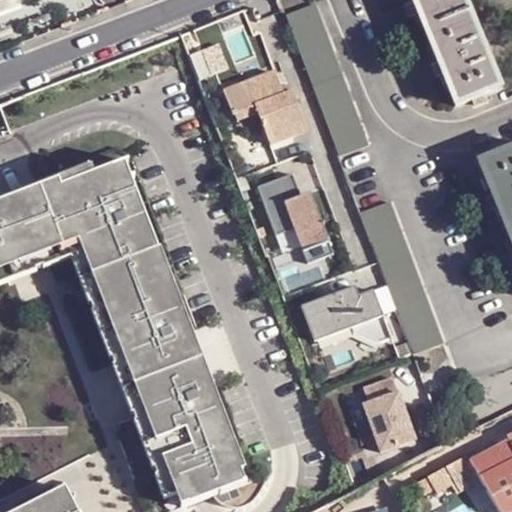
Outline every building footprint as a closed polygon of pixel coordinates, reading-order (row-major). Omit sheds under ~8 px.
[(413,0),(456,105),(473,98),(484,94),(502,86),(465,0),(413,0)] [(286,14),(340,156),(367,145),(314,4),(286,14)] [(203,51),(190,56),(198,77),(199,79),(212,75),(203,51)] [(275,73),(222,93),(231,117),(234,116),(254,109),(257,118),(268,147),(307,133),(292,92),(284,96),(275,73)] [(473,98),(476,104),(487,100),(484,94),(473,98)] [(257,118),(254,109),(234,116),(237,125),(257,118)] [(494,147),(497,152),(507,148),(504,143),(494,147)] [(511,146),(507,148),(497,152),(479,160),(511,240),(511,146)] [(127,162),(115,166),(121,181),(133,177),(127,162)] [(91,164),(66,174),(69,183),(95,174),(91,164)] [(66,174),(47,181),(67,236),(71,245),(84,240),(106,301),(104,301),(125,358),(192,333),(133,177),(121,181),(115,166),(95,174),(69,183),(66,174)] [(290,176),(255,189),(273,238),(292,232),(305,266),(320,261),(331,257),(312,204),(298,199),(290,176)] [(0,238),(11,266),(71,245),(67,236),(47,181),(0,198),(0,238)] [(308,195),(298,199),(312,204),(308,195)] [(360,211),(414,352),(442,343),(389,202),(360,211)] [(0,269),(11,266),(0,238),(0,269)] [(350,290),(303,307),(316,342),(353,328),(354,332),(382,344),(394,339),(376,291),(361,296),(360,294),(350,290)] [(212,388),(192,333),(125,358),(145,412),(212,388)] [(393,379),(364,390),(370,404),(364,406),(382,454),(416,441),(393,379)] [(244,472),(212,388),(145,412),(172,483),(179,480),(189,507),(243,486),(239,475),(244,472)] [(511,444),(510,441),(488,453),(493,463),(511,453),(511,444)] [(482,483),(479,477),(511,460),(511,453),(493,463),(488,453),(470,462),(468,457),(418,483),(424,496),(435,490),(438,495),(454,487),(459,495),(482,483)] [(498,511),(511,511),(511,460),(479,477),(498,511)] [(244,472),(239,475),(243,486),(249,484),(244,472)] [(189,507),(179,480),(172,483),(182,509),(189,507)] [(78,511),(67,488),(18,511),(78,511)]
